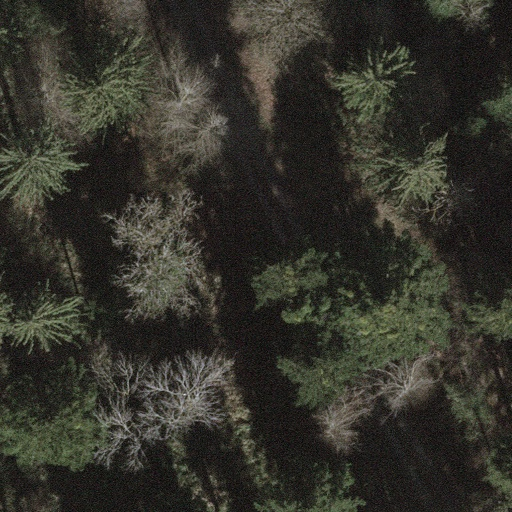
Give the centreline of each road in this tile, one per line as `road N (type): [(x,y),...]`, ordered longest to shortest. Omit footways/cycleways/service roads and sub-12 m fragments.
road 1 (track): [(443,511),(250,163),(191,0)]
road 2 (track): [(250,163),(428,276),(511,361)]
